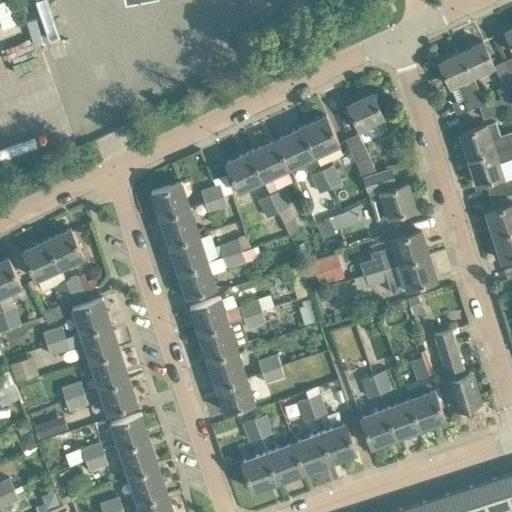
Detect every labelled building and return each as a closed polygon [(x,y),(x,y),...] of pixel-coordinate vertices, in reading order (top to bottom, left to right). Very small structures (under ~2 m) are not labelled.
[(23,15),(27,28),(39,24),(35,11),(23,15)] [(472,74),(494,63),(483,39),(461,50),(472,74)] [(479,89),(472,74),(461,50),(439,60),(451,84),(455,82),(462,97),(452,101),(457,111),(484,99),(479,89)] [(501,96),(511,92),(511,91),(511,72),(505,58),(494,63),(504,84),(497,87),(501,96)] [(348,103),(358,125),(384,113),(373,91),(348,103)] [(484,117),(511,108),(511,92),(501,96),(479,104),(484,117)] [(385,115),(383,116),(389,129),(390,130),(402,125),(395,110),(385,115)] [(339,142),(334,131),(326,113),(302,124),(315,153),(339,142)] [(511,129),(500,133),(495,119),(460,130),(469,157),(511,142),(511,129)] [(289,165),(291,164),(315,153),(302,124),(276,137),(289,165)] [(356,132),(346,137),(349,142),(356,162),(362,176),(364,175),(377,171),(363,141),(359,131),(356,132)] [(263,178),(287,166),(289,165),(276,137),(249,149),(263,178)] [(498,161),(509,157),(511,156),(511,142),(469,157),(477,183),(503,175),(498,161)] [(239,189),(263,178),(249,149),(226,160),(239,189)] [(322,167),(331,187),(343,181),(334,162),(322,167)] [(319,192),(331,187),(322,167),(311,173),(319,192)] [(377,219),(396,213),(415,207),(407,180),(395,184),(390,167),(377,171),(364,175),(377,219)] [(205,200),(224,194),(232,191),(226,173),(213,177),(215,183),(201,188),(205,200)] [(491,197),(511,190),(511,175),(486,184),(491,197)] [(190,204),(188,198),(181,179),(151,189),(160,215),(190,204)] [(282,219),(290,216),(286,207),(290,205),(282,187),(270,192),(278,210),(282,219)] [(511,190),(491,197),(494,206),(485,209),(493,234),(511,227),(511,190)] [(266,216),(278,210),(270,192),(258,197),(266,216)] [(205,200),(209,212),(228,205),(224,194),(205,200)] [(169,242),(199,232),(190,204),(160,215),(169,242)] [(266,216),(265,216),(273,233),(285,227),(282,219),(278,210),(266,216)] [(318,223),(325,237),(336,231),(329,217),(318,223)] [(47,237),(60,266),(84,255),(70,226),(47,237)] [(354,276),(429,252),(421,227),(382,239),(387,253),(361,261),(348,265),(352,276),(354,276)] [(501,259),(511,255),(511,227),(493,234),(501,259)] [(177,266),(207,256),(199,232),(169,242),(177,266)] [(36,277),(60,266),(47,237),(23,248),(36,277)] [(223,254),(242,248),(238,237),(219,243),(223,254)] [(223,254),(227,266),(246,260),(242,248),(223,254)] [(345,275),(337,251),(311,260),(320,284),(345,275)] [(407,287),(418,283),(437,277),(429,252),(354,276),(357,287),(388,278),(402,273),(407,287)] [(0,293),(22,284),(8,255),(0,258),(0,293)] [(186,295),(205,288),(217,284),(207,256),(177,266),(186,295)] [(66,278),(75,296),(85,291),(84,290),(97,284),(95,277),(88,280),(85,272),(79,275),(78,273),(66,278)] [(63,302),(75,296),(66,278),(54,284),(63,302)] [(410,305),(424,301),(421,292),(406,297),(409,304),(409,303),(410,305)] [(80,331),(111,320),(103,295),(72,306),(80,331)] [(198,330),(228,320),(220,295),(190,305),(198,330)] [(244,315),(263,309),(259,297),(240,303),(244,315)] [(301,323),(318,317),(313,301),(295,307),(301,323)] [(48,322),(67,313),(62,302),(42,311),(48,322)] [(10,326),(22,322),(16,304),(4,308),(10,326)] [(0,329),(10,326),(4,308),(0,309),(0,329)] [(244,315),(247,326),(266,320),(263,309),(244,315)] [(89,358),(120,348),(111,320),(80,331),(89,358)] [(207,357),(237,347),(228,320),(198,330),(207,357)] [(451,327),(450,327),(448,320),(432,325),(434,332),(448,377),(444,378),(449,394),(453,392),(457,408),(481,401),(471,370),(465,372),(451,327)] [(47,342),(66,335),(63,324),(43,330),(47,342)] [(47,342),(51,353),(70,347),(66,335),(47,342)] [(216,385),(246,375),(237,347),(207,357),(216,385)] [(98,386),(129,375),(120,348),(89,358),(98,386)] [(411,358),(417,378),(434,373),(426,348),(421,349),(422,354),(411,358)] [(262,370),(281,364),(277,352),(258,358),(262,370)] [(33,354),(9,362),(15,379),(39,371),(33,354)] [(262,370),(266,382),(285,376),(281,364),(262,370)] [(374,372),(380,391),(392,386),(385,368),(374,372)] [(368,395),(380,391),(374,372),(361,376),(368,395)] [(107,411),(119,407),(138,400),(129,375),(98,386),(107,411)] [(225,410),(244,404),(255,400),(246,375),(216,385),(225,410)] [(65,397),(85,390),(81,379),(62,385),(65,397)] [(0,389),(0,401),(1,405),(20,395),(14,382),(0,389)] [(445,417),(438,399),(434,387),(409,397),(420,427),(445,417)] [(65,397),(69,408),(88,402),(85,390),(65,397)] [(328,411),(321,392),(309,397),(316,415),(328,411)] [(303,419),(316,415),(308,397),(298,400),(296,401),(303,419)] [(396,436),(420,427),(409,397),(385,405),(396,436)] [(372,445),(396,436),(385,405),(360,415),(372,445)] [(119,444),(149,434),(142,411),(111,421),(119,444)] [(254,416),(261,436),(274,431),(267,411),(254,416)] [(66,412),(38,422),(43,436),(71,425),(66,412)] [(243,420),(242,420),(250,441),(261,436),(254,416),(243,420)] [(332,459),(357,450),(345,420),(320,429),(332,459)] [(307,469),(332,459),(320,429),(296,438),(307,469)] [(128,473),(159,463),(149,434),(119,444),(128,473)] [(64,435),(43,442),(47,454),(68,447),(64,435)] [(277,480),(307,469),(296,438),(266,449),(277,480)] [(85,456),(104,450),(101,441),(83,446),(85,456)] [(266,449),(255,453),(242,458),(253,489),(277,480),(266,449)] [(85,456),(89,469),(108,463),(104,450),(85,456)] [(138,501),(168,491),(159,463),(128,473),(138,501)] [(511,471),(502,474),(511,503),(511,502),(511,471)] [(511,503),(502,474),(478,482),(487,510),(488,510),(488,511),(501,507),(502,511),(511,511),(511,503)] [(0,492),(15,486),(10,475),(0,479),(0,492)] [(487,510),(478,482),(455,490),(462,511),(488,511),(488,510),(487,510)] [(0,492),(0,502),(2,506),(20,497),(15,486),(0,492)] [(462,511),(455,490),(431,497),(435,511),(462,511)] [(138,501),(140,507),(141,511),(174,511),(168,491),(138,501)] [(70,493),(61,496),(63,502),(73,499),(70,493)] [(104,511),(123,505),(119,494),(100,501),(104,511)] [(435,511),(431,497),(408,505),(409,511),(435,511)]
